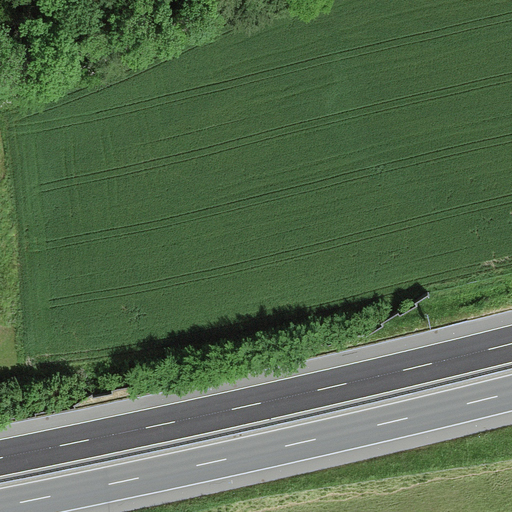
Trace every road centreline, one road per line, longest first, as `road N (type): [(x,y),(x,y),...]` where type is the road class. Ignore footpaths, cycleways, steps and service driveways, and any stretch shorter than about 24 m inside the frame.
road 1 (motorway): [(511,342),(0,457)]
road 2 (motorway): [(0,506),(511,392)]
road 3 (track): [(0,100),(264,0)]
